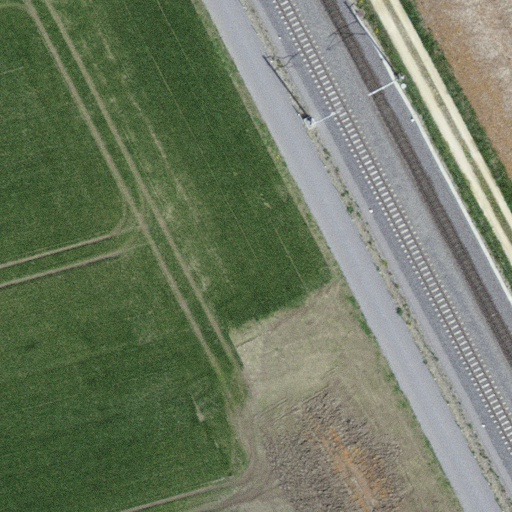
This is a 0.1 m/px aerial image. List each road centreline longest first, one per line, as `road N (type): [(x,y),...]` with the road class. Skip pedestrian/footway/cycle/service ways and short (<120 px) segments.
road 1 (track): [(217,0),(480,511)]
road 2 (track): [(382,0),(511,257)]
